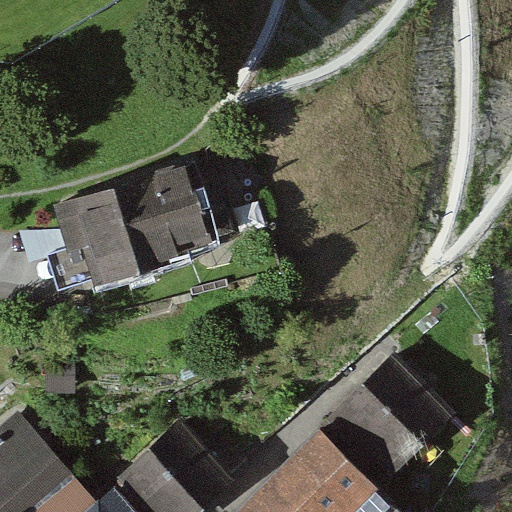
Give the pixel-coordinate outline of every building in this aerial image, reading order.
[(244,240),(220,166),(58,218),(71,259),(54,264),(66,302),(99,291),(102,300),(191,272),(187,259),(244,240)] [(324,437),(383,496),(458,423),(399,364),(324,437)] [(90,502),(15,413),(0,426),(0,511),(140,511),(114,481),(90,502)] [(181,417),(120,475),(155,511),(200,511),(238,477),(181,417)] [(324,437),(246,511),(367,511),(383,496),(324,437)]
